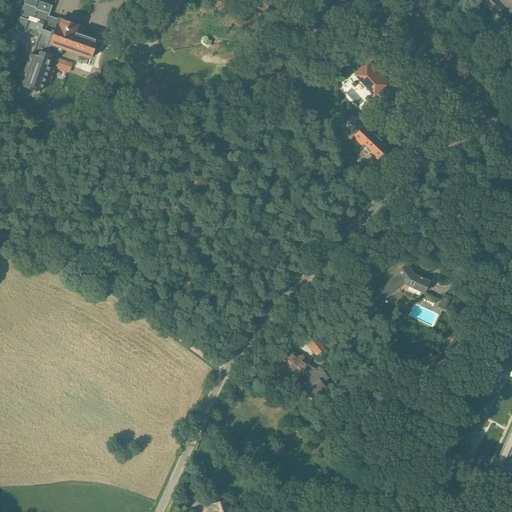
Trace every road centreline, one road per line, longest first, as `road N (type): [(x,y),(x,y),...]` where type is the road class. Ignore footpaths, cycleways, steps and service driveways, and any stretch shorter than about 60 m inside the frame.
road 1 (unclassified): [(158,511),(225,372),(259,325),(423,156),(486,121)]
road 2 (tertiary): [(486,121),(398,22)]
